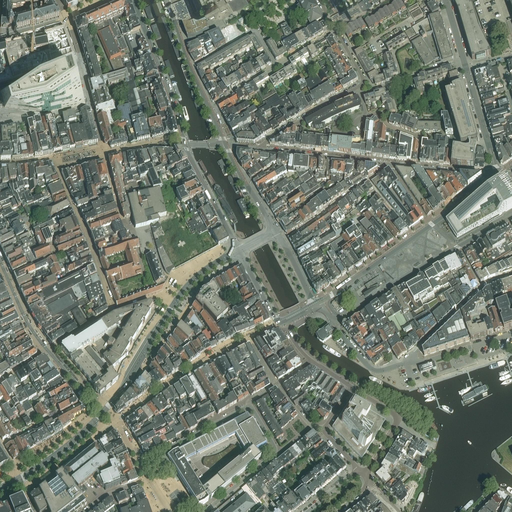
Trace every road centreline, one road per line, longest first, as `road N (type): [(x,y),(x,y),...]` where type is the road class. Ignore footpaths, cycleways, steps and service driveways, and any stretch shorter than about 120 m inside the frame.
road 1 (residential): [(335,29),(362,82),(259,148)]
road 2 (residential): [(248,338),(114,422)]
road 3 (tertiary): [(134,0),(185,145)]
road 4 (tertiary): [(334,323),(457,246)]
road 5 (tertiary): [(431,225),(319,304)]
road 6 (residential): [(388,163),(281,241)]
road 7 (residential): [(174,302),(103,411)]
road 8 (residential): [(388,163),(259,148)]
road 9 (residential): [(249,406),(139,462)]
